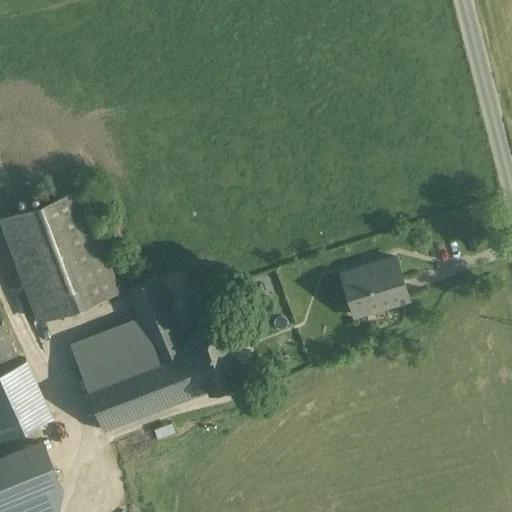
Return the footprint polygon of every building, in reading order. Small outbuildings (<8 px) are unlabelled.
[(80,187),(0,216),(38,318),(118,288),(80,187)] [(395,254),(341,271),(354,313),(407,296),(395,254)] [(155,275),(128,286),(139,313),(166,302),(155,275)] [(166,302),(139,313),(149,337),(177,326),(166,302)] [(2,322),(0,322),(0,366),(18,359),(2,322)] [(217,322),(188,334),(208,387),(209,388),(238,376),(217,322)] [(208,387),(188,335),(182,337),(177,326),(149,337),(154,348),(175,339),(196,392),(208,387)] [(154,348),(83,375),(103,428),(196,392),(175,339),(154,348)] [(0,366),(0,435),(51,412),(25,356),(18,359),(0,366)] [(41,438),(0,455),(0,505),(41,488),(59,479),(41,438)] [(41,488),(0,505),(0,511),(48,511),(51,511),(41,488)]
